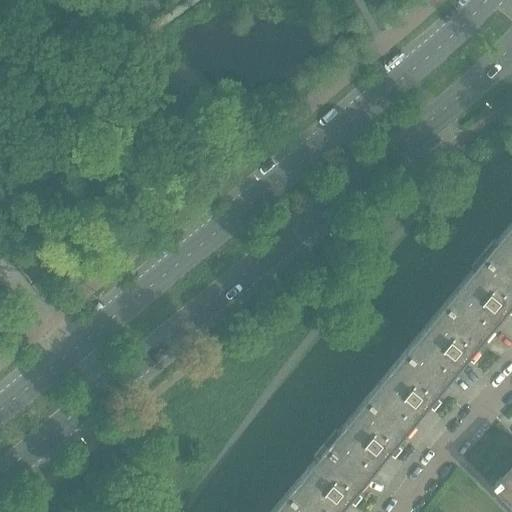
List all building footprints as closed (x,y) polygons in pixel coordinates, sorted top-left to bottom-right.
[(511,221),(487,251),(511,271),(511,221)] [(511,271),(487,251),(448,299),(488,331),(506,310),(511,313),(511,312),(511,271)] [(473,350),(488,331),(448,299),(408,347),(448,380),(467,357),(472,361),(478,354),(473,350)] [(433,397),(448,380),(408,347),(369,394),(409,427),(428,404),(432,408),(438,401),(433,397)] [(394,445),(409,427),(369,394),(330,441),(369,474),(388,452),(393,456),(399,448),(394,445)] [(354,492),(369,474),(330,441),(292,487),(322,511),(338,511),(348,500),(353,503),(359,496),(354,492)] [(511,467),(496,484),(511,499),(511,467)] [(322,511),(292,487),(270,511),(322,511)]
